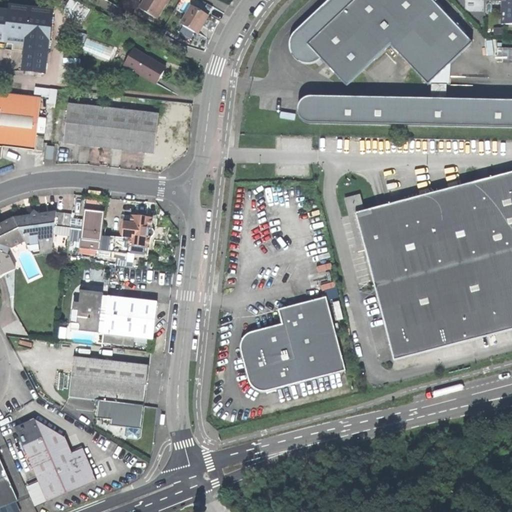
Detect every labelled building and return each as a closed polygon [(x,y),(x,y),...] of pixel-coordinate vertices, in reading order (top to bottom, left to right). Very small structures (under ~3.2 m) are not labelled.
[(160,13),(167,0),(145,0),(143,3),(160,13)] [(317,62),(321,59),(308,45),(355,0),(329,0),(297,31),(293,35),(291,38),(290,42),(290,47),(290,51),(292,55),(294,58),(298,61),(302,63),(307,65),(312,64),(317,62)] [(355,0),(308,45),(321,59),(347,87),(390,45),(428,85),(450,64),(472,43),(432,1),(431,0),(355,0)] [(511,0),(501,0),(502,1),(502,24),(511,24),(511,0)] [(158,16),(160,13),(143,3),(142,6),(158,16)] [(202,11),(192,5),(181,24),(198,34),(208,15),(202,11)] [(0,40),(27,44),(24,70),(46,72),(53,10),(9,6),(9,10),(0,9),(0,40)] [(511,47),(498,48),(499,63),(511,62),(511,47)] [(156,85),(166,69),(155,62),(134,50),(124,66),(156,85)] [(450,85),(450,64),(428,85),(431,85),(446,85),(450,85)] [(446,100),(446,85),(431,85),(431,99),(446,100)] [(0,145),(3,146),(43,151),(45,136),(37,135),(41,97),(0,92),(0,145)] [(309,124),(511,127),(511,101),(446,100),(431,99),(314,97),(308,97),(304,99),(301,102),(298,105),(298,109),(298,112),(299,117),(301,119),(304,121),(306,123),(309,124)] [(69,104),(64,143),(104,148),(154,154),(159,115),(69,104)] [(54,146),(48,145),(46,158),(53,159),(54,146)] [(472,341),(511,330),(511,173),(365,212),(355,214),(365,250),(376,293),(394,361),(472,341)] [(344,199),(358,252),(365,250),(355,214),(365,212),(360,195),(344,199)] [(128,245),(149,247),(150,236),(148,236),(149,228),(151,228),(152,217),(131,215),(130,223),(124,222),(123,228),(122,236),(123,236),(123,238),(102,235),(104,212),(84,209),(81,239),(100,241),(99,250),(127,253),(128,245)] [(55,226),(70,228),(72,213),(56,212),(39,214),(34,211),(32,215),(29,216),(13,217),(0,223),(0,275),(15,269),(8,255),(11,248),(25,241),(27,245),(39,244),(41,254),(53,252),(55,226)] [(99,253),(99,250),(100,241),(81,239),(80,251),(99,253)] [(134,337),(152,339),(155,317),(157,302),(102,296),(103,293),(80,290),(79,303),(73,302),(72,310),(78,310),(76,323),(71,322),(70,329),(97,333),(97,331),(103,332),(103,335),(111,336),(110,342),(133,345),(134,337)] [(300,383),(344,371),(325,297),(278,310),(281,324),(268,327),(251,332),(245,335),(241,339),(239,344),(239,350),(247,382),(250,387),(254,390),(259,392),(266,392),(299,384),(300,383)] [(145,399),(149,365),(73,356),(69,396),(95,399),(95,402),(98,405),(97,417),(111,419),(110,424),(125,426),(125,433),(127,436),(140,438),(145,399)] [(47,502),(96,481),(83,449),(72,453),(65,438),(52,430),(33,419),(15,428),(47,502)] [(0,511),(15,506),(17,505),(0,466),(0,511)]
